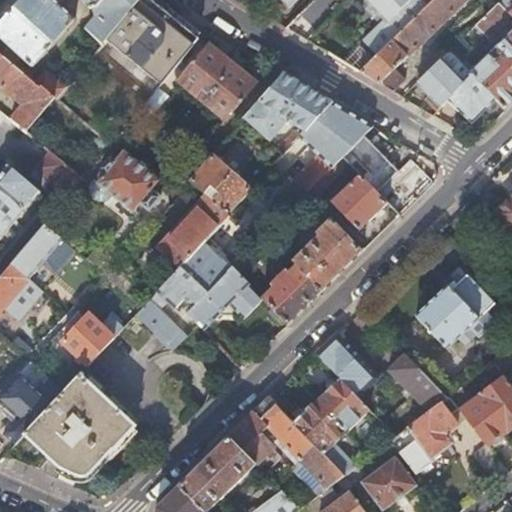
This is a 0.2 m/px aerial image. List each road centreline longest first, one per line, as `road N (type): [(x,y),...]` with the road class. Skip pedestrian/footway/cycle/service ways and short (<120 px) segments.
road 1 (residential): [(473,166),(127,511)]
road 2 (residential): [(199,0),(224,23),(473,166)]
